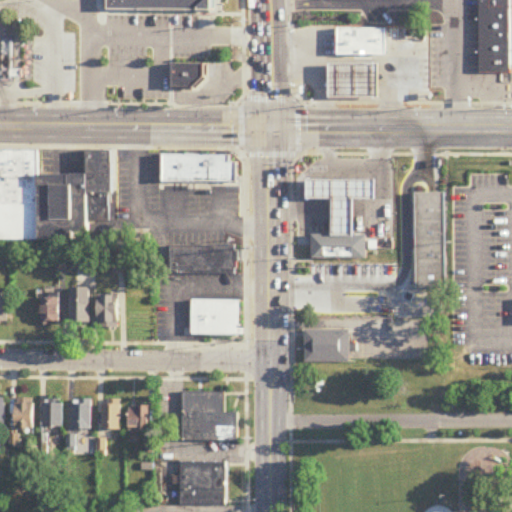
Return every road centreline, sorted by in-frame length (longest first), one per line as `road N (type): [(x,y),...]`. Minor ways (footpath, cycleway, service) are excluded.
road 1 (secondary): [(273,511),(271,130)]
road 2 (residential): [(0,361),(271,362)]
road 3 (secondary): [(9,127),(271,130)]
road 4 (secondary): [(271,130),(418,130)]
road 5 (secondary): [(271,130),(266,0)]
